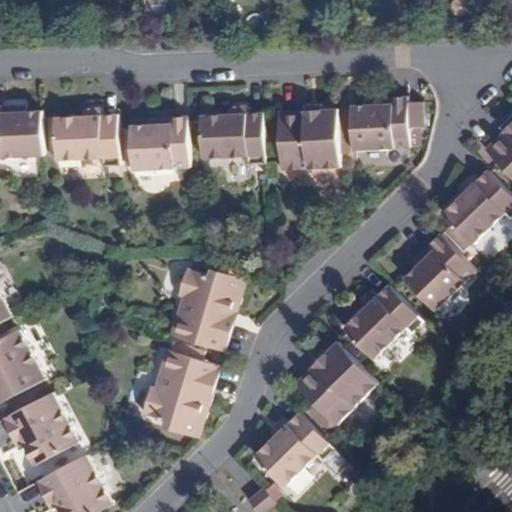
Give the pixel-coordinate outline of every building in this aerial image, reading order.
[(371,108),(354,108),(356,152),(416,149),(415,133),(414,105),(413,99),(385,99),(386,107),(371,108)] [(370,100),(371,108),(386,107),(385,99),(370,100)] [(414,105),(415,133),(429,132),(428,104),(414,105)] [(0,155),(47,155),(45,111),(29,112),(15,112),(14,105),(0,106),(0,155)] [(294,105),(294,111),(294,119),(311,118),(312,111),(311,105),(294,105)] [(230,114),(250,113),(249,106),(230,106),(230,114)] [(86,116),(105,115),(104,107),(86,107),(86,116)] [(294,111),(266,112),(269,165),(269,171),(328,168),(327,156),(337,155),(336,128),(327,129),(325,110),(312,111),(311,118),(294,119),(294,111)] [(327,129),(336,128),(335,110),(325,110),(327,129)] [(269,165),(266,112),(250,113),(230,114),(205,115),(207,159),(252,156),(253,165),(269,165)] [(123,166),(121,114),(105,115),(86,116),(60,117),(60,122),(61,153),(62,160),(107,159),(107,167),(123,166)] [(193,168),(191,116),(166,118),(166,126),(150,126),(135,126),(136,171),(193,168)] [(166,126),(166,118),(150,119),(150,126),(166,126)] [(511,136),(511,118),(503,127),(507,132),(511,137),(511,136)] [(52,154),(61,153),(60,122),(51,122),(52,154)] [(511,136),(511,137),(507,132),(489,150),(511,173),(511,136)] [(511,192),(490,171),(479,182),(465,195),(446,215),(476,246),(508,213),(511,216),(511,192)] [(465,195),(479,182),(472,176),(460,189),(465,195)] [(481,271),(445,235),(427,253),(431,259),(419,269),(408,280),(439,311),(481,271)] [(431,259),(427,253),(415,264),(419,269),(431,259)] [(225,261),(222,271),(248,279),(250,268),(225,261)] [(188,297),(176,335),(223,349),(231,323),(225,322),(229,313),(235,310),(241,313),(252,280),(248,279),(222,271),(220,270),(211,275),(192,268),(183,295),(188,297)] [(0,323),(15,316),(0,284),(0,323)] [(428,321),(393,285),(380,297),(368,309),(348,330),(378,361),(410,328),(415,334),(428,321)] [(368,309),(380,297),(376,292),(363,304),(368,309)] [(223,349),(233,352),(245,315),(241,313),(235,310),(229,313),(225,322),(231,323),(223,349)] [(0,342),(0,388),(7,402),(49,379),(24,330),(0,342)] [(382,382),(341,340),(329,352),(333,356),(322,368),(318,364),(298,382),(304,389),(339,425),(382,382)] [(333,356),(329,352),(326,346),(312,358),(318,364),(322,368),(333,356)] [(211,389),(219,365),(170,350),(159,395),(153,393),(148,413),(168,420),(175,430),(203,437),(213,404),(205,401),(202,396),(204,387),(211,389)] [(228,367),(219,365),(211,389),(204,387),(202,396),(205,401),(213,404),(217,405),(228,367)] [(297,395),(304,389),(298,382),(291,389),(297,395)] [(83,442),(57,391),(12,415),(27,442),(39,465),(83,442)] [(328,461),(340,449),(303,412),(292,424),(279,436),(259,455),(291,487),(323,456),(328,461)] [(12,415),(8,417),(21,446),(27,442),(12,415)] [(279,436),(292,424),(288,418),(274,430),(279,436)] [(102,511),(117,505),(90,454),(47,477),(61,506),(64,511),(102,511)] [(47,477),(40,480),(55,510),(61,506),(47,477)] [(267,488),(252,500),(261,511),(266,511),(279,502),(267,488)]
